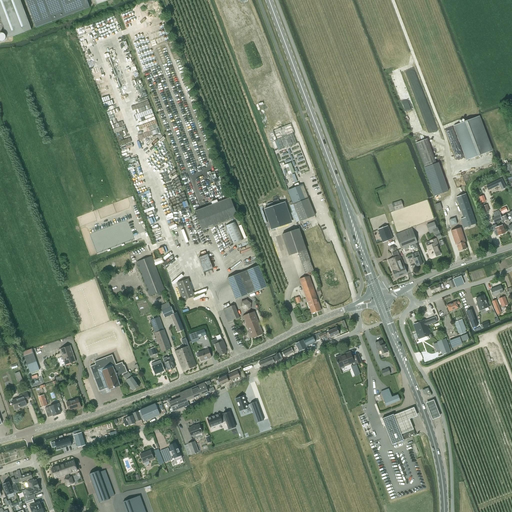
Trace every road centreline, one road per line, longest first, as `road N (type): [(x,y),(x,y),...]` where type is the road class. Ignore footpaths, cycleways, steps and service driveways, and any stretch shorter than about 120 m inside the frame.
road 1 (residential): [(26,433),(196,375),(355,305)]
road 2 (residential): [(35,464),(153,423),(349,334)]
road 3 (primary): [(377,293),(269,0)]
road 4 (unclassified): [(389,289),(276,0)]
road 5 (primary): [(444,511),(433,439),(379,301)]
road 6 (unclassified): [(452,511),(440,408),(402,331),(402,316),(414,305)]
road 7 (track): [(392,0),(445,139)]
